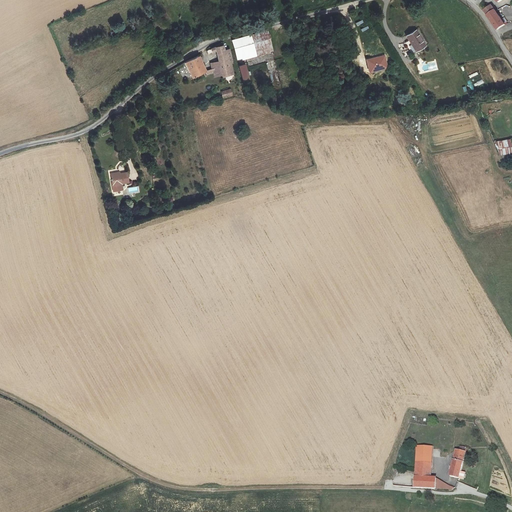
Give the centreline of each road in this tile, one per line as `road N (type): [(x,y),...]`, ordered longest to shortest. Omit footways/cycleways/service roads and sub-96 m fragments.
road 1 (track): [(384,487),(178,487),(0,392)]
road 2 (unclassified): [(0,153),(81,132),(209,42),(369,0)]
road 3 (unclassified): [(511,508),(475,493),(384,487)]
